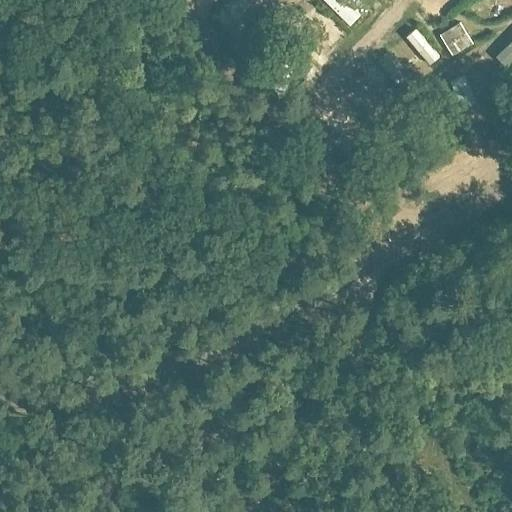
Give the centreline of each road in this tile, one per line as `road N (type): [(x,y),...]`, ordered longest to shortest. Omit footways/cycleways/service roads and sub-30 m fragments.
road 1 (unclassified): [(511,178),(182,363),(91,393),(0,396)]
road 2 (track): [(195,0),(206,37),(273,111),(412,239)]
road 3 (track): [(357,271),(368,314),(359,338),(259,511)]
